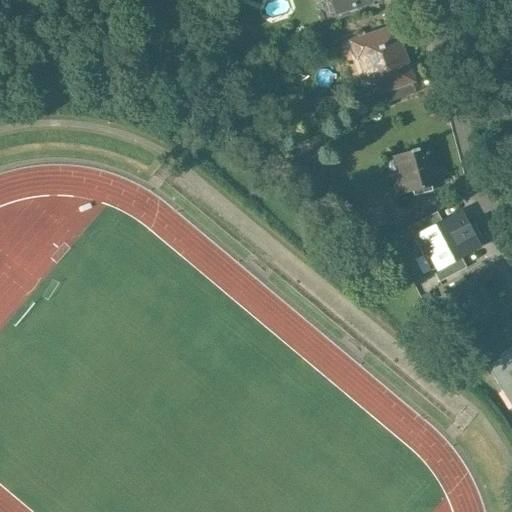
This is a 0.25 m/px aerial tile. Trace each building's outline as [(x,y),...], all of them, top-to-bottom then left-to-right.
[(331,0),(336,13),(369,3),(368,0),(331,0)] [(396,48),(390,31),(395,30),(394,28),(351,43),(357,59),(363,56),(366,65),(363,67),(372,94),(383,90),(412,80),(401,47),(396,48)] [(412,80),(383,90),(388,103),(417,93),(412,80)] [(429,147),(411,152),(394,157),(404,195),(437,186),(433,168),(434,168),(429,147)] [(476,416),(168,159),(155,174),(463,431),(476,416)] [(382,206),(359,211),(364,230),(387,224),(382,206)] [(459,215),(421,235),(439,268),(477,248),(459,215)] [(477,277),(448,292),(451,299),(442,304),(456,332),(495,311),(477,277)] [(461,352),(451,357),(457,368),(466,363),(461,352)] [(511,353),(488,368),(501,390),(505,388),(511,400),(511,353)]
